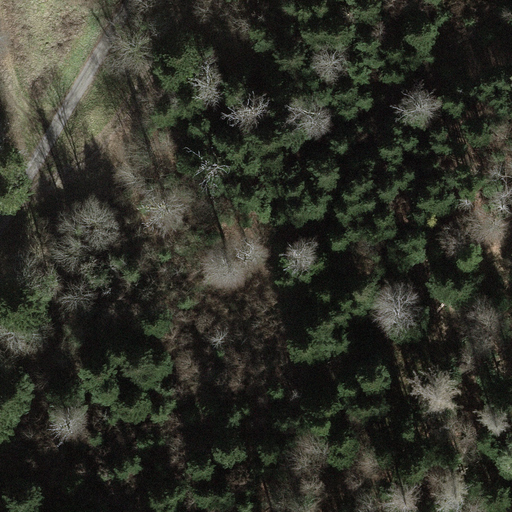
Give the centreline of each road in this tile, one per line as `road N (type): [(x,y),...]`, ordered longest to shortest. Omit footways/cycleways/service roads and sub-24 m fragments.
road 1 (track): [(193,0),(82,163),(40,181),(28,178)]
road 2 (track): [(126,0),(36,164)]
road 3 (track): [(0,17),(13,135),(36,164)]
